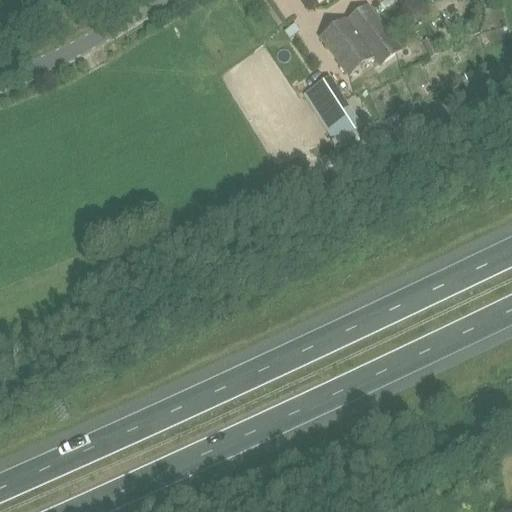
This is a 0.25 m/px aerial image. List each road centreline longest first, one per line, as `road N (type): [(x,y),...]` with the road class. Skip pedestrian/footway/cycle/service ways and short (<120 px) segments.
road 1 (motorway): [(511,244),(0,482)]
road 2 (motorway): [(88,511),(511,318)]
road 3 (unclassified): [(0,81),(69,54),(162,0)]
